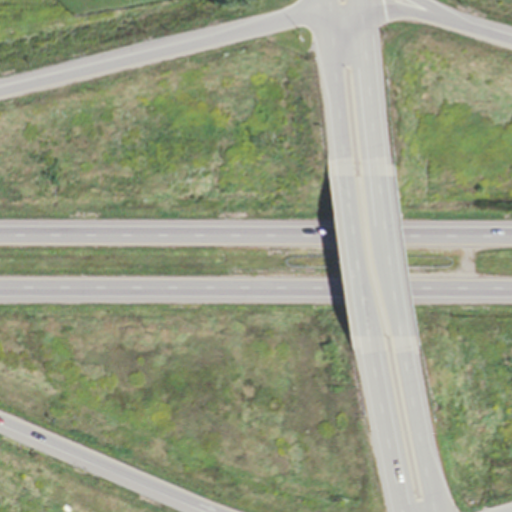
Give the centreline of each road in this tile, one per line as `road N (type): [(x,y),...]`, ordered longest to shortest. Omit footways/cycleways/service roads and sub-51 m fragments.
road 1 (trunk): [(511,231),(0,230)]
road 2 (trunk): [(0,290),(511,290)]
road 3 (trunk): [(323,8),(0,90)]
road 4 (trunk): [(0,418),(218,511)]
road 5 (primary): [(366,332),(400,511)]
road 6 (primary): [(398,342),(372,168)]
road 7 (primary): [(428,511),(398,342)]
road 8 (primary): [(323,8),(343,172)]
road 9 (primary): [(343,172),(366,332)]
road 10 (primary): [(372,168),(357,10)]
